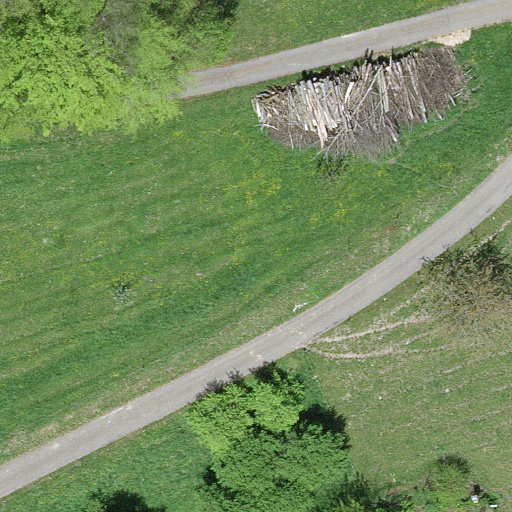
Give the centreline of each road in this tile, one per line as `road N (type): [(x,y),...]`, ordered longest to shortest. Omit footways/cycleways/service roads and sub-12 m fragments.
road 1 (track): [(511,161),(332,306),(0,484)]
road 2 (track): [(0,112),(126,98),(425,33),(511,24)]
